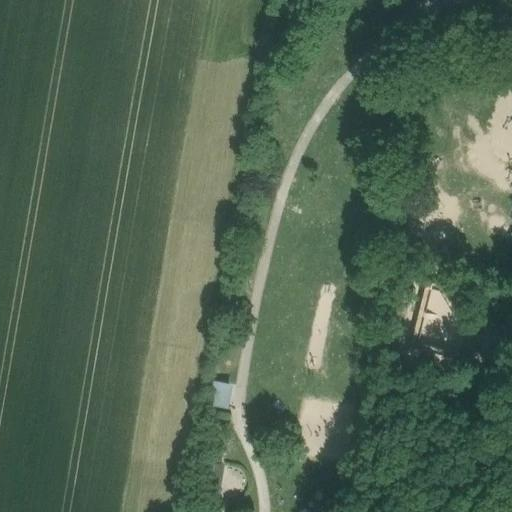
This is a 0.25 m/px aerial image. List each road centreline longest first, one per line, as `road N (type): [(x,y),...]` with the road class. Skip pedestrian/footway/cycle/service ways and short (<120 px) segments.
road 1 (track): [(430,0),(332,101),(291,170),(238,410)]
road 2 (track): [(499,511),(493,401),(511,320)]
